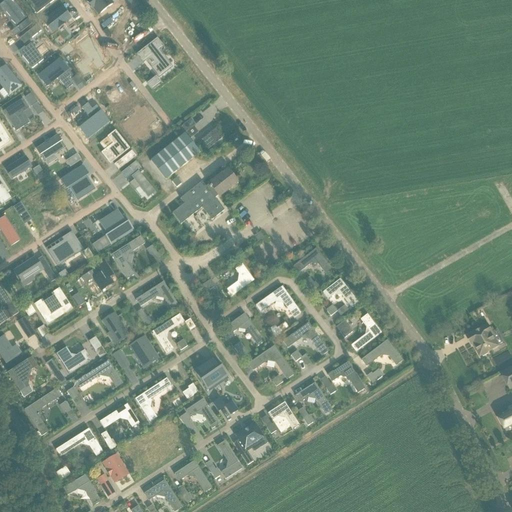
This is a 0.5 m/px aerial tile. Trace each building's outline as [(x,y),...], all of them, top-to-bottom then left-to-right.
[(7,0),(0,5),(0,9),(13,26),(15,24),(16,25),(26,18),(12,0),(7,0)] [(25,0),(36,14),(54,1),(53,0),(25,0)] [(86,0),(88,2),(87,2),(92,9),(93,8),(98,15),(113,4),(109,0),(86,0)] [(62,8),(43,23),(49,30),(68,16),(62,8)] [(32,25),(28,20),(17,28),(21,33),(32,25)] [(37,26),(28,33),(32,38),(41,31),(37,26)] [(53,32),(46,37),(52,44),(59,39),(53,32)] [(82,61),(76,65),(86,78),(91,73),(86,67),(92,62),(97,69),(107,61),(89,38),(79,45),(88,57),(82,62),(82,61)] [(157,40),(137,55),(143,63),(151,56),(156,64),(151,68),(159,78),(171,68),(158,51),(163,47),(157,40)] [(31,44),(20,53),(32,69),(43,60),(31,44)] [(73,50),(68,44),(61,50),(65,56),(73,50)] [(60,60),(38,77),(47,87),(58,78),(67,90),(72,85),(68,80),(72,76),(68,71),(60,60)] [(5,67),(0,70),(0,84),(3,89),(0,91),(0,94),(4,100),(9,96),(20,87),(5,67)] [(156,78),(147,84),(152,90),(160,83),(156,78)] [(118,80),(102,94),(110,103),(126,90),(118,80)] [(31,94),(25,98),(31,107),(38,103),(31,94)] [(22,99),(3,112),(16,132),(29,124),(27,121),(32,117),(28,110),(29,109),(22,99)] [(91,120),(79,129),(88,140),(109,123),(100,113),(96,116),(92,111),(87,105),(82,109),(91,120)] [(144,108),(127,121),(137,134),(142,131),(148,139),(161,129),(144,108)] [(121,109),(112,116),(116,121),(125,114),(121,109)] [(190,120),(181,127),(186,132),(195,125),(190,120)] [(0,149),(11,142),(0,125),(0,149)] [(216,130),(202,141),(208,149),(222,138),(221,137),(221,136),(221,134),(220,133),(219,132),(218,132),(217,131),(216,130)] [(107,148),(101,153),(110,164),(129,149),(115,131),(107,137),(108,138),(103,142),(107,148)] [(150,162),(165,181),(200,153),(185,134),(150,162)] [(56,137),(35,150),(42,162),(44,161),(47,166),(55,160),(53,156),(64,149),(56,137)] [(140,138),(135,142),(142,152),(147,148),(140,138)] [(131,151),(122,158),(127,164),(136,157),(131,151)] [(77,155),(66,162),(70,167),(80,161),(77,155)] [(25,158),(5,170),(12,180),(31,168),(25,157),(25,158)] [(136,162),(130,167),(134,172),(140,168),(136,162)] [(39,166),(33,170),(36,175),(42,172),(39,166)] [(68,187),(77,200),(94,189),(86,176),(87,175),(83,168),(62,182),(66,189),(68,187)] [(184,205),(172,214),(181,225),(202,209),(211,221),(224,211),(214,199),(218,196),(219,198),(237,183),(235,181),(227,171),(224,173),(206,188),(201,183),(182,198),(180,200),(184,205)] [(155,192),(138,172),(131,177),(134,181),(129,184),(135,191),(139,187),(148,198),(155,192)] [(172,182),(176,188),(181,184),(176,178),(172,182)] [(0,181),(0,204),(1,206),(11,199),(0,181)] [(20,204),(14,209),(19,217),(26,212),(20,204)] [(117,212),(100,223),(108,236),(106,237),(111,244),(132,230),(128,223),(125,225),(117,212)] [(4,218),(0,220),(0,229),(11,246),(19,241),(4,218)] [(190,228),(184,233),(188,239),(195,234),(190,228)] [(65,241),(49,251),(59,266),(82,251),(71,234),(64,239),(65,241)] [(128,255),(145,244),(140,237),(112,256),(127,279),(134,275),(126,263),(128,255)] [(98,242),(93,246),(97,253),(102,249),(98,242)] [(152,246),(147,249),(152,256),(157,253),(152,246)] [(291,269),(296,275),(311,263),(317,264),(325,274),(331,269),(316,250),(291,269)] [(35,259),(15,272),(22,283),(42,270),(35,259)] [(105,263),(81,278),(85,284),(93,279),(101,292),(113,284),(109,278),(113,276),(105,263)] [(238,282),(227,290),(232,297),(253,281),(242,266),(236,270),(239,275),(238,282)] [(49,268),(43,272),(50,283),(56,280),(49,268)] [(65,271),(58,275),(61,280),(68,276),(65,271)] [(307,289),(314,284),(310,279),(304,284),(307,289)] [(323,293),(328,299),(334,294),(342,295),(351,307),(357,303),(340,280),(323,293)] [(209,291),(214,288),(209,281),(204,284),(209,291)] [(177,305),(163,283),(136,301),(140,307),(156,297),(164,299),(171,309),(177,305)] [(0,285),(0,304),(2,307),(0,313),(0,325),(18,314),(0,285)] [(283,303),(294,319),(300,314),(282,288),(256,306),(260,313),(275,302),(283,303)] [(41,302),(35,306),(47,324),(54,319),(51,316),(61,309),(64,313),(70,309),(59,290),(53,294),(54,297),(43,304),(41,302)] [(79,296),(73,300),(79,309),(85,305),(79,296)] [(30,305),(23,309),(29,318),(35,313),(30,305)] [(331,317),(337,312),(333,307),(327,312),(331,317)] [(114,315),(103,322),(114,338),(111,339),(115,345),(128,337),(114,315)] [(224,329),(228,336),(238,329),(245,330),(257,346),(264,342),(244,315),(224,329)] [(167,333),(183,322),(179,316),(152,333),(166,354),(172,350),(166,339),(167,333)] [(351,347),(356,353),(381,334),(367,316),(361,320),(367,328),(366,335),(351,347)] [(24,318),(17,322),(23,331),(30,327),(24,318)] [(151,325),(147,318),(142,321),(146,328),(151,325)] [(287,348),(301,339),(309,340),(321,356),(328,352),(308,324),(283,342),(287,348)] [(467,337),(472,346),(473,345),(480,357),(496,348),(489,336),(493,334),(488,325),(467,337)] [(346,328),(339,332),(343,337),(344,339),(352,332),(347,326),(346,328)] [(275,337),(280,333),(275,327),(270,330),(275,337)] [(4,337),(0,339),(0,354),(6,364),(21,354),(17,347),(12,350),(4,337)] [(144,339),(130,347),(134,353),(137,352),(146,366),(157,359),(144,339)] [(402,361),(387,341),(361,361),(366,367),(381,355),(388,356),(396,366),(402,361)] [(187,347),(184,342),(177,346),(180,351),(187,347)] [(238,354),(244,349),(241,344),(234,349),(238,354)] [(100,347),(94,351),(100,358),(105,354),(100,347)] [(253,371),(267,361),(274,362),(286,380),(293,375),(274,347),(248,365),(253,371)] [(66,348),(56,355),(69,375),(91,361),(84,351),(76,356),(70,355),(66,348)] [(119,352),(114,356),(118,363),(124,359),(119,352)] [(295,362),(300,359),(295,352),(291,356),(295,362)] [(214,358),(194,372),(204,386),(207,389),(207,390),(214,385),(227,376),(214,358)] [(29,362),(6,376),(21,399),(28,394),(24,387),(27,373),(34,369),(29,362)] [(122,384),(108,362),(76,382),(80,389),(99,376),(109,378),(116,388),(122,384)] [(348,378),(358,393),(364,389),(347,363),(328,376),(332,382),(341,376),(348,378)] [(511,367),(501,374),(510,390),(511,388),(511,367)] [(58,370),(53,374),(60,384),(65,381),(58,370)] [(377,381),(382,377),(377,371),(372,374),(377,381)] [(276,387),(282,383),(279,378),(272,382),(276,387)] [(231,384),(237,398),(247,393),(240,379),(231,384)] [(166,380),(135,400),(150,422),(156,418),(149,407),(156,409),(158,400),(151,399),(170,386),(166,380)] [(300,403),(308,397),(315,399),(325,415),(331,411),(314,384),(295,396),(300,403)] [(330,396),(335,392),(331,385),(326,389),(330,396)] [(76,396),(72,389),(67,392),(71,399),(76,396)] [(188,399),(193,396),(189,389),(183,392),(188,399)] [(39,419),(41,409),(58,398),(54,391),(24,411),(41,436),(48,432),(39,419)] [(219,399),(213,404),(218,412),(226,406),(225,407),(225,406),(224,407),(219,399)] [(203,416),(212,429),(218,425),(202,401),(186,411),(190,418),(196,414),(203,416)] [(65,412),(70,409),(65,402),(60,405),(65,412)] [(284,404),(268,414),(272,421),(279,431),(289,425),(292,430),(299,426),(284,404)] [(138,424),(127,406),(100,423),(104,429),(120,419),(127,421),(132,428),(138,424)] [(498,417),(506,433),(511,429),(511,407),(508,409),(509,411),(498,417)] [(184,425),(189,421),(184,415),(179,418),(184,425)] [(307,427),(312,423),(308,416),(303,420),(307,427)] [(158,448),(154,456),(157,461),(174,451),(174,450),(177,447),(178,448),(186,443),(173,422),(168,426),(170,429),(168,430),(173,438),(158,448)] [(254,423),(235,436),(244,451),(250,447),(264,438),(254,423)] [(271,435),(276,431),(272,425),(266,428),(271,435)] [(102,453),(88,430),(56,451),(60,457),(80,444),(89,446),(96,457),(102,453)] [(115,447),(112,440),(105,444),(109,450),(115,447)] [(226,470),(221,473),(225,480),(241,469),(224,442),(218,447),(228,463),(226,470)] [(130,450),(123,454),(128,463),(135,459),(130,450)] [(246,452),(241,456),(247,466),(253,462),(246,452)] [(115,482),(127,475),(116,457),(103,464),(115,482)] [(211,489),(194,462),(174,475),(179,481),(187,476),(195,478),(205,493),(211,489)] [(220,478),(215,470),(210,473),(215,481),(220,478)] [(60,482),(66,479),(61,472),(56,475),(60,482)] [(104,475),(96,480),(102,489),(110,484),(104,475)] [(63,489),(67,496),(77,489),(85,491),(93,506),(100,502),(85,476),(63,489)] [(148,501),(157,496),(164,497),(174,511),(181,508),(164,482),(144,494),(148,501)] [(192,501),(188,494),(182,498),(187,504),(192,501)]
